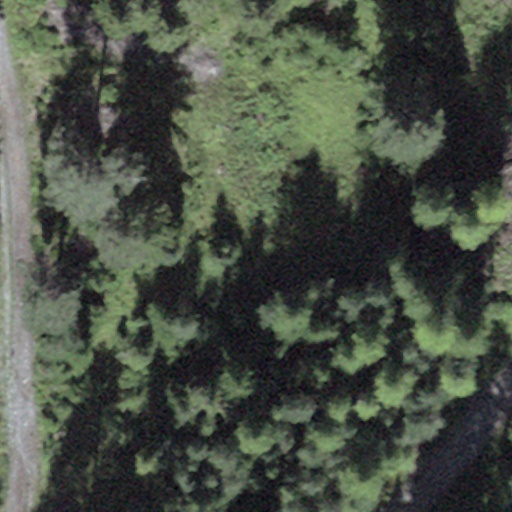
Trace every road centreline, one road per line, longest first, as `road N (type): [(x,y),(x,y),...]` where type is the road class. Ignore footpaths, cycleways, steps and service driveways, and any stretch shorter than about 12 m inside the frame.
road 1 (track): [(22,511),(34,456),(2,224),(14,129),(0,66)]
road 2 (track): [(388,511),(511,374)]
